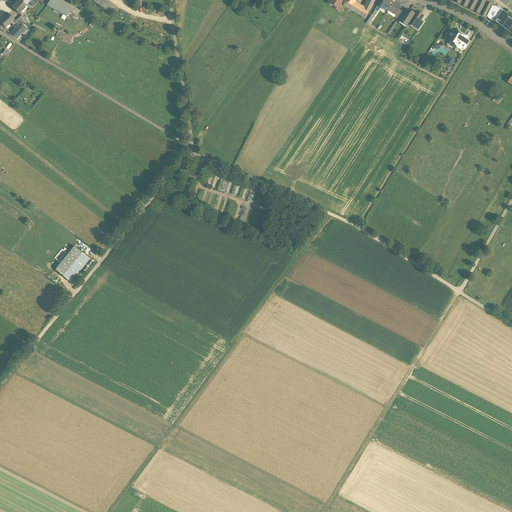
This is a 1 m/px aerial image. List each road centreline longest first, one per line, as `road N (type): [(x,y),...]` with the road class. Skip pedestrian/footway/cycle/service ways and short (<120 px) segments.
road 1 (track): [(332,217),(115,511)]
road 2 (track): [(192,150),(356,228),(511,325)]
road 3 (track): [(325,511),(511,201)]
road 4 (track): [(192,150),(0,385)]
